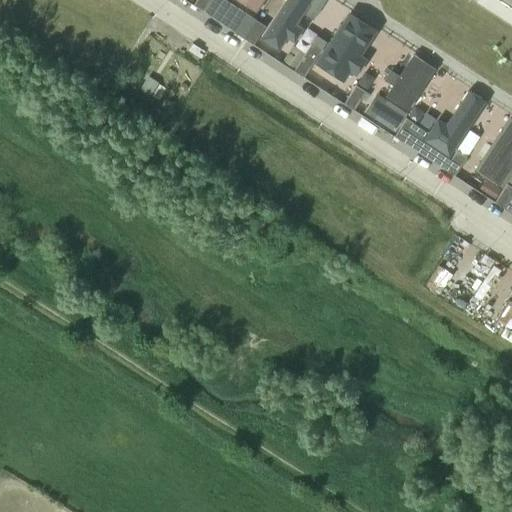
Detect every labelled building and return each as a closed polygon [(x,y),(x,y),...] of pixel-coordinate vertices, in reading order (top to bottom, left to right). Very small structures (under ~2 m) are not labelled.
[(210,0),(196,0),(193,5),(203,12),(210,0)] [(255,17),(265,0),(232,0),(231,3),(255,17)] [(315,0),(288,0),(259,45),(279,57),(287,44),(294,48),(303,34),(296,30),(315,0)] [(374,31),(349,15),(314,69),(340,85),(374,31)] [(253,44),(265,26),(255,19),(243,38),(253,44)] [(317,34),(305,52),(316,59),(327,41),(317,34)] [(316,59),(305,52),(294,71),(304,77),(316,59)] [(408,112),(434,70),(412,56),(387,98),(408,112)] [(366,91),(356,85),(344,103),(354,110),(366,91)] [(394,132),(406,113),(376,93),(364,112),(394,132)] [(468,93),(447,129),(437,123),(427,142),(444,153),(450,157),(483,102),(468,93)] [(416,124),(406,118),(394,136),(404,143),(416,124)] [(500,186),(511,168),(511,121),(510,120),(477,170),(500,186)] [(404,143),(444,169),(451,158),(449,157),(424,140),(429,132),(416,124),(404,143)] [(466,157),(457,151),(456,151),(451,158),(444,169),(454,176),(466,157)] [(503,189),(490,181),(481,193),(495,202),(503,189)] [(511,197),(511,186),(507,184),(507,183),(503,189),(495,202),(505,208),(511,197)]
